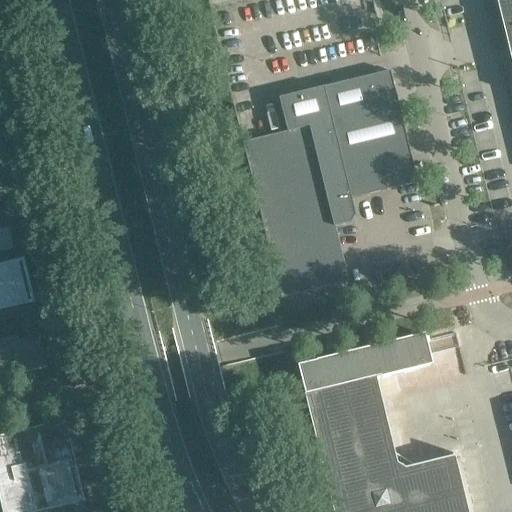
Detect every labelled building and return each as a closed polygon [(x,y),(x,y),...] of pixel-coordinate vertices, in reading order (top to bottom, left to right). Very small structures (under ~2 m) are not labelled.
[(511,0),(494,0),(491,1),(511,87),(511,0)] [(398,105),(391,74),(280,101),(288,135),(244,145),(282,301),(349,285),(335,229),(352,225),(356,218),(352,202),(418,186),(412,162),(398,105)] [(0,252),(14,249),(9,228),(0,229),(0,252)] [(0,304),(23,299),(14,264),(0,267),(0,304)] [(425,335),(403,341),(298,366),(333,511),(468,511),(454,453),(452,453),(453,458),(405,470),(398,465),(377,380),(433,366),(425,335)] [(0,379),(47,368),(47,367),(46,367),(39,339),(40,339),(39,337),(19,342),(18,337),(3,341),(5,346),(0,347),(0,379)] [(38,511),(83,501),(65,426),(50,429),(49,427),(17,435),(18,437),(0,441),(0,496),(3,511),(38,511)]
